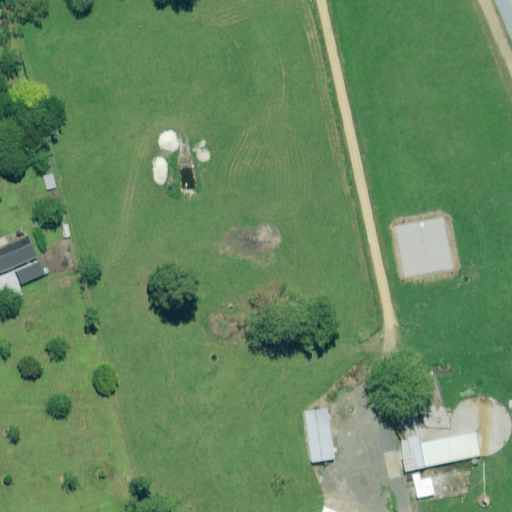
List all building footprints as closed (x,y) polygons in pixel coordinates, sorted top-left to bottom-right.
[(511,0),(502,0),(511,24),(511,0)] [(451,406),(424,408),(425,429),(452,427),(451,406)] [(335,459),(327,409),(304,413),(312,463),(335,459)] [(480,456),(475,433),(421,444),(419,436),(399,440),(406,472),(480,456)] [(435,494),(431,478),(414,481),(417,498),(435,494)]
